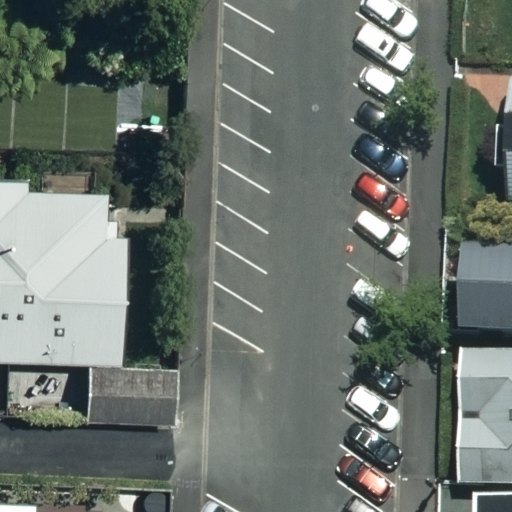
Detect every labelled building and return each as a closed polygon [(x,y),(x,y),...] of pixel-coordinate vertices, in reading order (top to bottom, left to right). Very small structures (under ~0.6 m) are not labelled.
[(511,0),(497,0),(498,17),(511,17),(511,0)] [(511,78),(485,78),(484,202),(511,202),(511,78)] [(0,368),(77,367),(82,367),(82,418),(173,418),(172,360),(123,361),(122,257),(130,257),(130,223),(97,224),(96,191),(21,191),(21,183),(0,182),(0,368)] [(511,245),(450,245),(450,336),(511,336),(511,245)] [(511,336),(450,336),(450,470),(511,469),(511,336)] [(77,367),(0,368),(0,421),(77,421),(77,367)]
